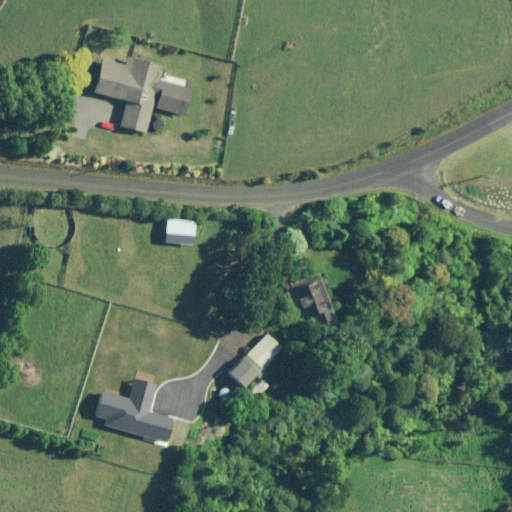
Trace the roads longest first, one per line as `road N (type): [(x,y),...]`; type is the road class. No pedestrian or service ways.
road 1 (unclassified): [(397,167),(324,188),(235,196),(0,175)]
road 2 (unclassified): [(397,167),(437,197),(511,227)]
road 3 (unclassified): [(511,111),(397,167)]
